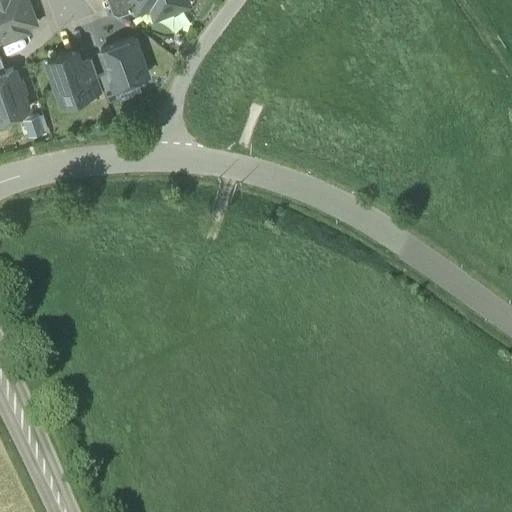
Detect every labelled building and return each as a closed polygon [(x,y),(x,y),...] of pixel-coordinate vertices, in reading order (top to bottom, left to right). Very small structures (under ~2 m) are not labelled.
[(27,0),(0,0),(0,31),(9,28),(11,33),(27,27),(25,23),(34,19),(27,0)] [(133,0),(120,0),(124,10),(136,6),(133,0)] [(186,0),(133,0),(136,6),(137,11),(162,2),(166,14),(188,6),(186,0)] [(111,41),(107,24),(94,28),(98,44),(111,41)] [(133,36),(101,47),(108,70),(114,86),(147,74),(133,36)] [(77,52),(70,49),(48,57),(63,99),(90,90),(79,60),(77,52)] [(101,86),(91,56),(79,60),(90,90),(101,86)] [(5,68),(0,69),(0,116),(28,106),(13,65),(5,68)] [(108,70),(98,74),(107,100),(118,96),(114,86),(108,70)] [(39,108),(22,114),(28,133),(45,128),(39,108)]
